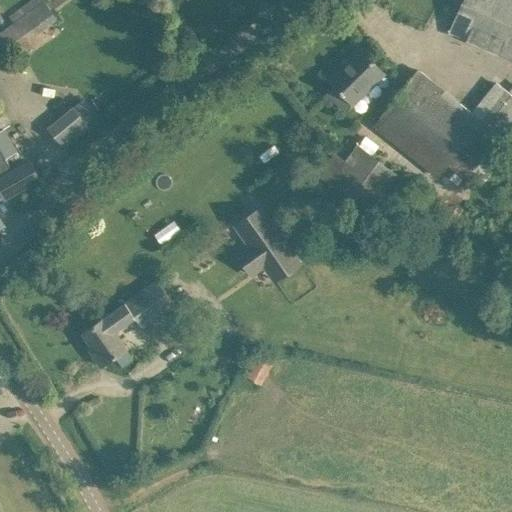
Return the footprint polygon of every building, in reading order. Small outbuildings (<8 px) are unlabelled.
[(511,0),(462,0),(449,31),(511,58),(511,0)] [(44,1),(0,33),(12,52),(57,19),(44,1)] [(329,78),(335,85),(326,93),(344,111),(353,103),(383,72),(359,48),(329,78)] [(473,113),(434,82),(419,70),(375,125),(437,175),(447,163),(465,178),(511,119),(511,94),(497,83),(473,113)] [(66,148),(90,126),(74,105),(48,127),(66,148)] [(0,131),(0,151),(4,158),(17,150),(4,129),(0,131)] [(184,182),(209,160),(186,134),(161,156),(184,182)] [(400,198),(387,189),(398,174),(358,144),(330,182),(370,212),(372,210),(384,219),(400,198)] [(39,178),(30,161),(0,177),(0,189),(5,198),(39,178)] [(302,262),(261,203),(232,223),(246,243),(234,252),(251,277),(264,268),(273,282),(302,262)] [(365,224),(326,214),(322,228),(361,238),(365,224)] [(101,365),(118,353),(126,348),(115,332),(136,317),(144,328),(176,305),(156,277),(101,316),(103,318),(83,332),(96,350),(93,352),(101,365)] [(273,363),(266,358),(255,352),(243,373),(262,384),(273,363)]
